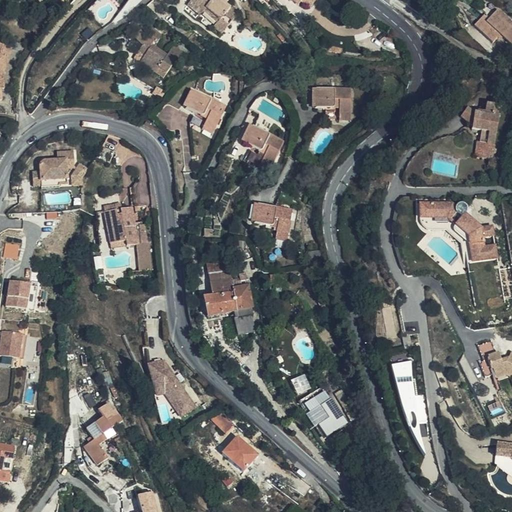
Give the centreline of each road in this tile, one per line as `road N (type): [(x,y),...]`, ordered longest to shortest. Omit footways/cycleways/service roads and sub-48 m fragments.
road 1 (tertiary): [(0,179),(22,142),(50,124),(97,122),(143,137),(161,170),(179,330),(191,355),(361,511)]
road 2 (tertiary): [(368,0),(415,42),(423,74),(409,112),(346,173),(331,225),(396,464),(436,511)]
road 3 (residential): [(470,511),(444,467),(421,315),(395,271),(385,226),(390,200),(403,190),(511,191)]
